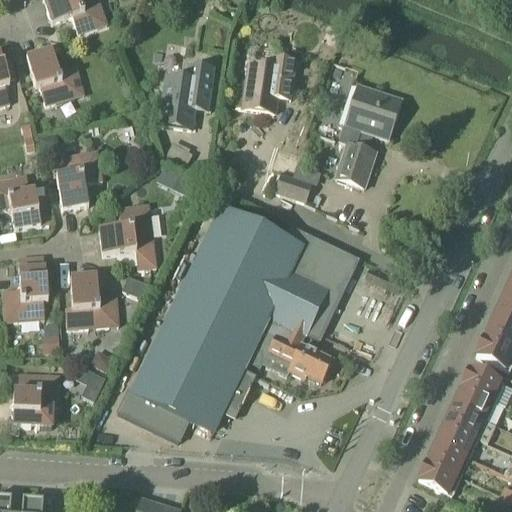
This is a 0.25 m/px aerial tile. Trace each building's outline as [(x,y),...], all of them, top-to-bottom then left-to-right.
[(77,40),(105,30),(94,0),(54,0),(41,5),(50,30),(71,23),(77,40)] [(224,0),(223,4),(241,10),(243,0),(224,0)] [(322,41),(324,46),(329,47),(333,45),(335,40),(333,36),(328,34),(323,36),(322,41)] [(44,111),(82,100),(74,71),(57,76),(51,55),(25,63),(34,95),(39,94),(44,111)] [(9,64),(1,66),(0,62),(0,111),(8,109),(3,92),(8,91),(7,85),(14,83),(9,64)] [(289,105),(295,67),(269,63),(268,73),(248,70),(241,115),(273,119),(276,103),(289,105)] [(207,116),(213,74),(187,70),(185,84),(165,81),(158,131),(190,135),(193,114),(207,116)] [(362,157),(368,139),(387,146),(400,106),(356,92),(343,131),(359,136),(353,154),(344,151),(333,184),(363,194),(373,161),(362,157)] [(19,130),(22,144),(30,142),(27,128),(19,130)] [(56,148),(54,141),(50,141),(37,144),(40,156),(53,153),(56,148)] [(30,142),(22,144),(25,157),(33,155),(30,142)] [(83,190),(101,187),(95,157),(56,164),(59,182),(55,183),(61,216),(87,212),(83,190)] [(280,179),(273,198),(304,208),(310,189),(280,179)] [(13,237),(39,232),(33,199),(28,199),(25,182),(0,186),(0,217),(9,216),(13,237)] [(179,200),(191,205),(198,190),(187,185),(179,200)] [(101,262),(116,260),(117,272),(136,270),(137,276),(155,273),(147,211),(117,214),(119,232),(98,235),(101,262)] [(239,378),(245,367),(258,373),(266,357),(290,369),(299,350),(298,349),(302,340),(304,341),(327,295),(309,286),(318,268),(361,288),(368,275),(304,244),(300,252),(221,214),(130,400),(190,429),(210,439),(239,378)] [(18,274),(43,273),(42,262),(17,263),(18,274)] [(42,307),(47,307),(44,273),(17,275),(19,297),(1,298),(3,328),(43,325),(42,307)] [(62,283),(65,335),(117,331),(115,301),(97,302),(95,281),(62,283)] [(147,290),(124,282),(119,297),(141,305),(147,290)] [(511,288),(509,287),(500,306),(511,311),(511,288)] [(511,311),(500,306),(492,324),(511,333),(511,311)] [(511,333),(492,324),(483,343),(511,356),(511,333)] [(58,341),(40,341),(40,358),(58,358),(58,341)] [(511,368),(511,356),(483,343),(474,362),(508,378),(511,368)] [(299,350),(290,369),(286,376),(303,385),(304,382),(319,389),(331,366),(299,350)] [(469,374),(460,393),(493,409),(502,389),(469,374)] [(80,403),(93,409),(104,385),(91,379),(85,392),(80,403)] [(11,432),(38,433),(52,434),(53,412),(57,412),(58,382),(18,380),(17,398),(12,398),(11,432)] [(460,393),(452,412),(485,427),(493,409),(460,393)] [(452,412),(443,431),(476,446),(485,427),(452,412)] [(443,431),(435,449),(468,464),(476,446),(443,431)] [(435,449),(426,468),(459,483),(468,464),(435,449)] [(459,483),(426,468),(416,489),(428,495),(429,494),(450,503),(459,483)] [(511,496),(503,492),(499,501),(511,507),(511,504),(511,496)] [(499,501),(495,511),(497,511),(508,511),(511,507),(499,501)] [(168,511),(138,503),(135,511),(168,511)]
